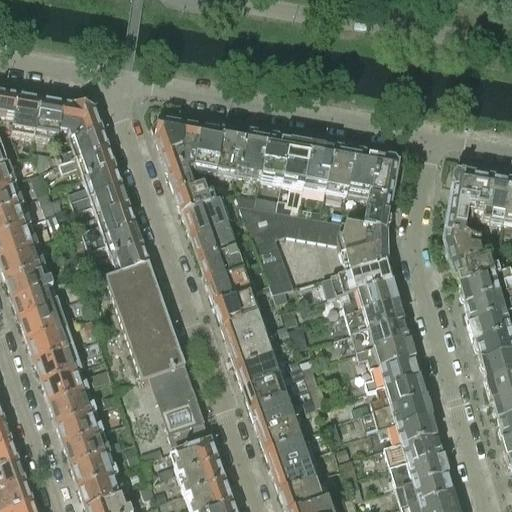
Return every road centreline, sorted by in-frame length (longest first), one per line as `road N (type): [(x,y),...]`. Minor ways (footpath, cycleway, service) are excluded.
road 1 (residential): [(255,511),(205,345),(192,328),(107,80)]
road 2 (residential): [(430,140),(413,257),(482,511)]
road 3 (residential): [(430,140),(107,80)]
road 4 (unclassified): [(511,47),(200,0)]
road 5 (residential): [(0,343),(55,511)]
